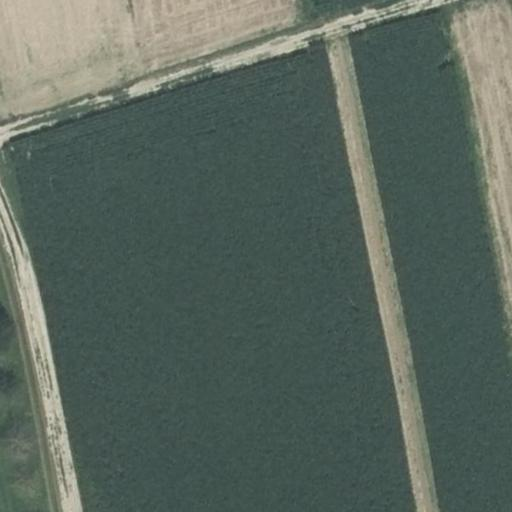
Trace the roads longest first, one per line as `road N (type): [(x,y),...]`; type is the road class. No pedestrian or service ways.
road 1 (track): [(0,132),(432,0)]
road 2 (track): [(0,183),(21,242),(73,511)]
